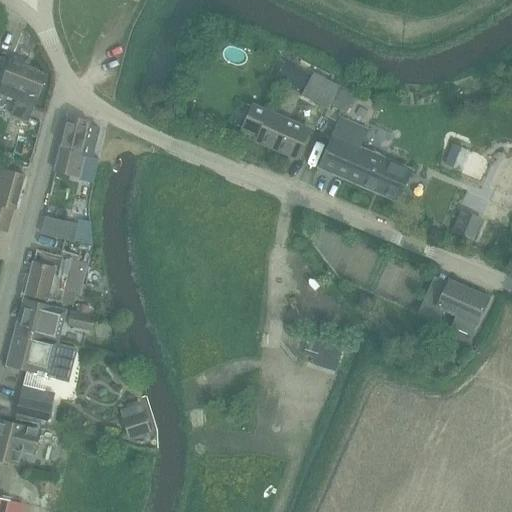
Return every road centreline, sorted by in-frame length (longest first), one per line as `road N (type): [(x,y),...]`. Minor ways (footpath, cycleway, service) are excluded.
road 1 (unclassified): [(511,287),(138,130),(64,81)]
road 2 (unclassified): [(0,329),(64,81)]
